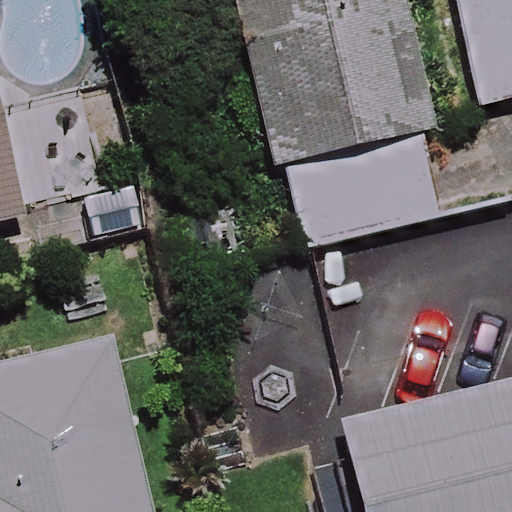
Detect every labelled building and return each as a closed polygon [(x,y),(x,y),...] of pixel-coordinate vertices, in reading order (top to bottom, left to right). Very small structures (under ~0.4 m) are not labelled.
[(227,0),(265,168),(285,163),(306,252),(435,223),(415,134),(424,132),(394,0),(227,0)] [(511,0),(452,0),(478,122),(511,114),(511,0)] [(0,224),(23,219),(0,117),(0,224)] [(183,511),(153,382),(114,391),(100,331),(0,354),(0,511),(183,511)] [(511,511),(511,389),(333,439),(352,511),(511,511)]
